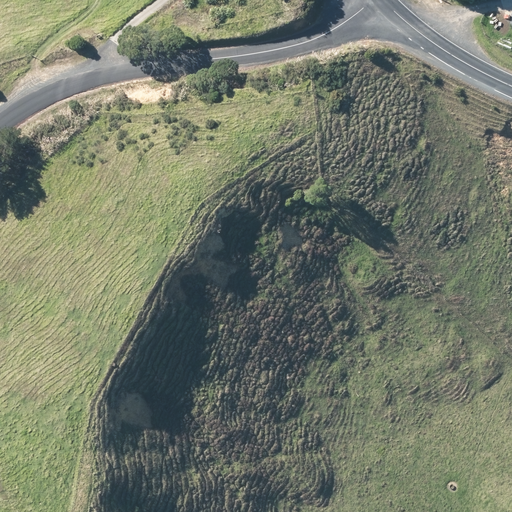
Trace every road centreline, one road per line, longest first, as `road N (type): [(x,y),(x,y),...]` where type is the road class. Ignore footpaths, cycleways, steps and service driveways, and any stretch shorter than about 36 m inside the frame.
road 1 (unclassified): [(364,0),(282,42),(83,77),(0,122)]
road 2 (tertiary): [(369,0),(463,67),(511,83)]
